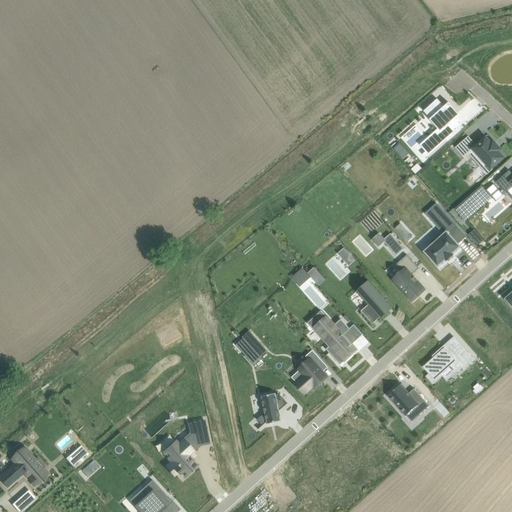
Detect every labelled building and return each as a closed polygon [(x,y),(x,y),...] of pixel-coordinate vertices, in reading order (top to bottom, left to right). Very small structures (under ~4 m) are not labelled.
[(426,152),(422,155),(425,158),(461,126),(455,119),(459,115),(457,113),(448,103),(444,107),(437,99),(424,111),(431,119),(432,119),(441,129),(429,140),(436,147),(428,154),(426,152)] [(468,136),(455,148),(464,158),(469,154),(471,152),(477,158),(483,165),(486,163),(491,168),(503,158),(497,152),(498,151),(492,144),(491,144),(485,138),(477,146),(468,136)] [(411,170),(415,174),(421,169),(417,165),(411,170)] [(511,175),(509,172),(497,182),(505,191),(511,185),(511,175)] [(481,187),(456,209),(465,220),(491,198),(481,187)] [(425,251),(425,252),(425,253),(437,266),(438,266),(445,260),(446,261),(447,261),(453,255),(454,255),(453,254),(452,253),(459,247),(460,247),(459,246),(457,244),(465,237),(466,237),(466,236),(437,205),(437,204),(436,204),(436,205),(426,213),(426,214),(426,215),(426,214),(441,231),(442,231),(443,230),(446,233),(439,239),(438,237),(437,236),(437,237),(430,243),(430,244),(432,246),(425,252),(425,251)] [(474,230),(468,235),(478,245),(483,241),(474,230)] [(384,239),(383,241),(384,242),(396,255),(404,249),(390,234),(384,239)] [(344,248),(341,251),(346,258),(350,255),(344,248)] [(403,271),(393,280),(412,301),(425,290),(417,281),(414,277),(414,278),(411,275),(419,269),(407,255),(397,264),(403,271)] [(308,273),(311,277),(319,286),(325,280),(314,268),(308,273)] [(298,275),(295,278),(300,284),(306,279),(309,276),(304,269),(301,272),(298,275)] [(357,291),(356,291),(368,305),(361,311),(372,324),(380,318),(381,319),(380,318),(392,307),(393,309),(393,308),(368,281),(369,282),(357,292),(357,291)] [(313,323),(312,324),(330,345),(329,347),(326,349),(333,357),(338,353),(345,361),(355,352),(356,354),(357,353),(355,351),(357,350),(352,345),(343,335),(350,329),(349,329),(341,319),(334,325),(327,317),(316,327),(313,323)] [(243,339),(244,340),(250,346),(257,340),(250,333),(245,337),(243,339)] [(259,357),(250,346),(244,340),(237,347),(252,364),(258,359),(257,358),(259,357)] [(433,358),(423,367),(429,374),(426,377),(433,384),(442,376),(443,375),(442,374),(450,366),(456,373),(461,368),(463,370),(474,360),(462,346),(452,356),(443,346),(436,352),(439,355),(436,357),(435,356),(433,358)] [(297,383),(296,384),(304,394),(313,386),(315,389),(327,377),(323,372),(315,363),(320,359),(312,351),(305,357),(309,360),(298,370),(299,371),(304,377),(297,383)] [(483,368),(470,379),(474,384),(488,373),(483,368)] [(401,384),(387,396),(388,397),(388,396),(405,416),(405,417),(406,416),(414,409),(420,415),(430,406),(414,389),(413,389),(415,391),(411,394),(410,393),(409,393),(401,385),(402,384),(401,384)] [(264,413),(257,420),(262,426),(266,422),(267,424),(281,421),(280,416),(279,411),(287,403),(278,394),(276,396),(276,394),(261,397),(261,398),(264,413)] [(176,442),(163,453),(171,462),(179,470),(176,473),(177,473),(178,474),(180,472),(185,477),(197,466),(189,456),(188,455),(198,446),(196,435),(207,433),(204,421),(188,424),(190,432),(190,434),(179,445),(177,443),(176,442)] [(81,446),(75,450),(76,451),(77,450),(83,457),(87,453),(81,446)] [(16,461),(0,475),(0,480),(7,488),(25,472),(28,476),(27,477),(32,483),(33,481),(36,484),(46,475),(42,470),(44,467),(37,459),(34,461),(23,449),(13,458),(16,461)] [(147,496),(135,506),(138,510),(139,511),(160,511),(161,511),(168,507),(167,506),(172,502),(170,500),(152,480),(143,488),(148,494),(146,495),(147,496)] [(14,502),(12,505),(18,511),(20,511),(22,511),(24,509),(16,501),(14,503),(14,502)]
